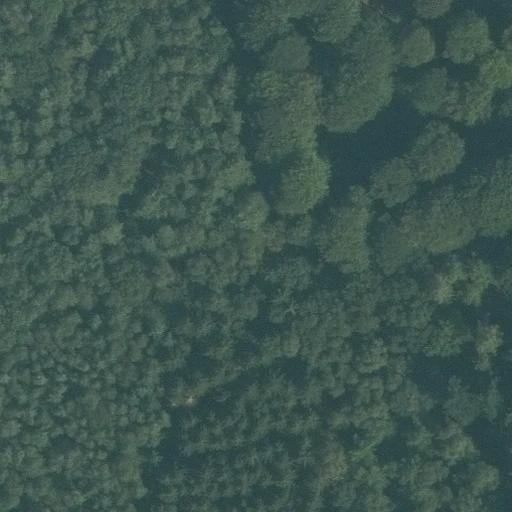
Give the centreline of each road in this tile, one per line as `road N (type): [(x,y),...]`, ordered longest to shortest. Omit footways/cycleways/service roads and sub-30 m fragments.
road 1 (track): [(511,202),(0,333)]
road 2 (track): [(353,511),(236,0)]
